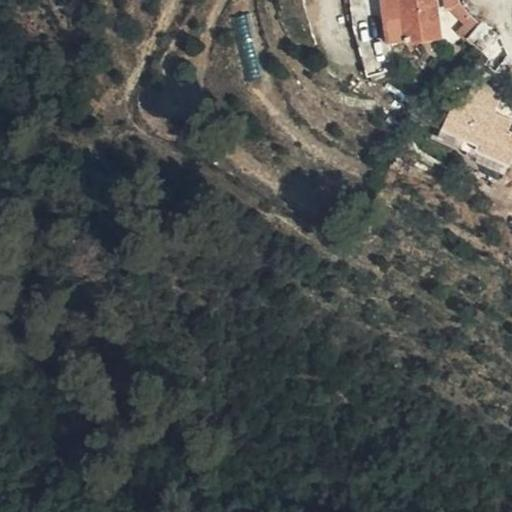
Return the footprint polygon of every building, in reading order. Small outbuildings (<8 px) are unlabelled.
[(464,0),(445,0),(464,26),(477,17),(464,0)] [(438,30),(447,38),(455,26),(435,11),(436,1),(421,5),(428,33),(438,30)] [(407,6),(358,20),(373,72),(423,58),(407,6)] [(443,43),(455,51),(466,33),(455,26),(447,38),(443,43)] [(455,51),(466,59),(478,42),(466,33),(455,51)] [(483,75),(493,60),(493,55),(478,42),(466,59),(465,61),(466,61),(483,75)] [(471,168),(501,182),(511,155),(500,150),(510,127),(449,103),(431,151),(457,160),(460,152),(475,158),(471,168)] [(497,193),(501,182),(471,168),(475,158),(460,152),(457,160),(431,151),(428,160),(467,176),(465,180),(497,193)]
